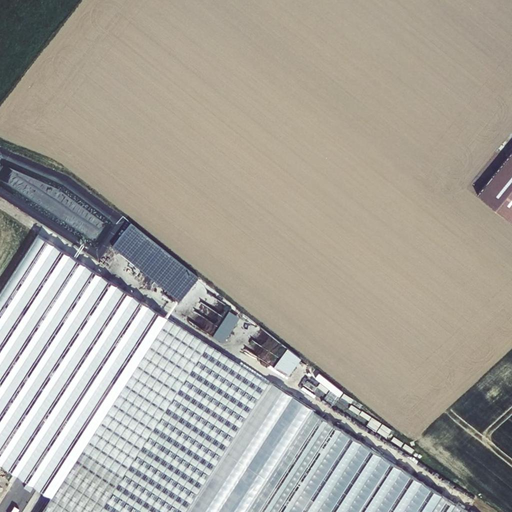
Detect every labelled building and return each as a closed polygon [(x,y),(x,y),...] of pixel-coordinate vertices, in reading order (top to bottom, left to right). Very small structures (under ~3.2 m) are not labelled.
[(511,147),(477,193),(511,221),(511,220),(511,147)] [(37,234),(0,291),(0,463),(50,496),(49,499),(40,511),(245,511),(310,411),(312,409),(271,382),(268,384),(164,316),(176,296),(113,255),(100,274),(37,234)] [(223,343),(239,317),(228,310),(212,336),(223,343)] [(466,511),(310,411),(245,511),(466,511)] [(0,463),(0,466),(49,499),(50,496),(0,463)]
